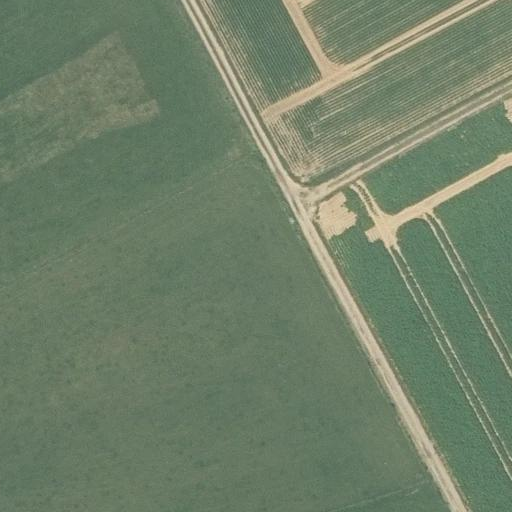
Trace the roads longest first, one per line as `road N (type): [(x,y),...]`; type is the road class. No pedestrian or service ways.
road 1 (track): [(454,511),(181,0)]
road 2 (track): [(291,207),(511,90)]
